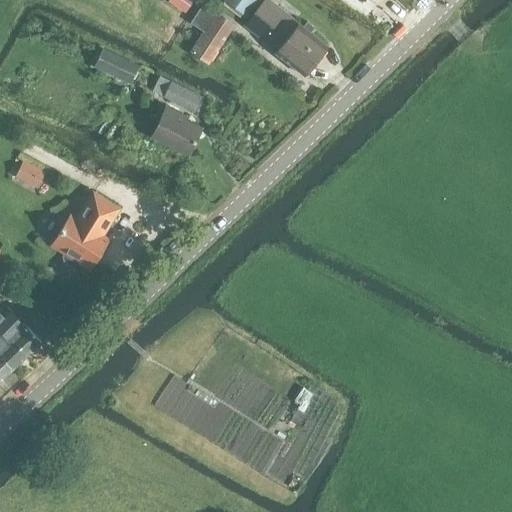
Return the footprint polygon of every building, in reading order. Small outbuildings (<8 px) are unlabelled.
[(168,0),(168,1),(185,13),(193,0),(168,0)] [(248,17),(261,0),(226,0),(226,1),(248,17)] [(302,27),(268,0),(265,0),(245,26),(276,51),(275,53),(303,75),(326,46),(310,33),(314,28),(306,22),(302,27)] [(204,31),(190,52),(209,64),(234,26),(219,16),(204,6),(192,24),(204,31)] [(132,86),(141,68),(106,50),(97,68),(132,86)] [(198,114),(206,99),(163,78),(155,93),(198,114)] [(188,154),(200,129),(183,121),(186,117),(166,107),(152,136),(188,154)] [(39,169),(31,183),(38,186),(46,172),(39,169)] [(106,242),(123,214),(94,196),(77,223),(71,220),(51,252),(91,277),(111,245),(106,242)] [(0,336),(23,360),(44,339),(30,325),(29,326),(26,323),(27,322),(13,308),(7,314),(1,308),(0,309),(0,308),(0,336)] [(23,360),(0,336),(0,363),(9,373),(23,360)] [(0,382),(9,373),(0,363),(0,382)] [(309,400),(313,394),(303,388),(295,400),(312,412),(317,406),(309,400)]
